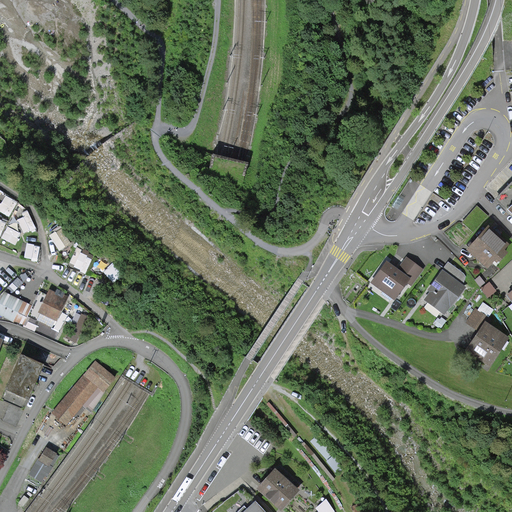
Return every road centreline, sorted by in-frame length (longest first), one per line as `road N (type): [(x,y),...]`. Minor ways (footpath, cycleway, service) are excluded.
road 1 (residential): [(137,511),(173,455),(185,405),(175,372),(132,343),(107,341),(73,358),(0,478)]
road 2 (primary): [(379,193),(179,500)]
road 3 (primary): [(379,193),(412,159),(463,79),(499,0)]
road 4 (primary): [(475,0),(449,73),(389,161),(379,193)]
road 5 (track): [(218,0),(213,54),(191,128),(160,127)]
